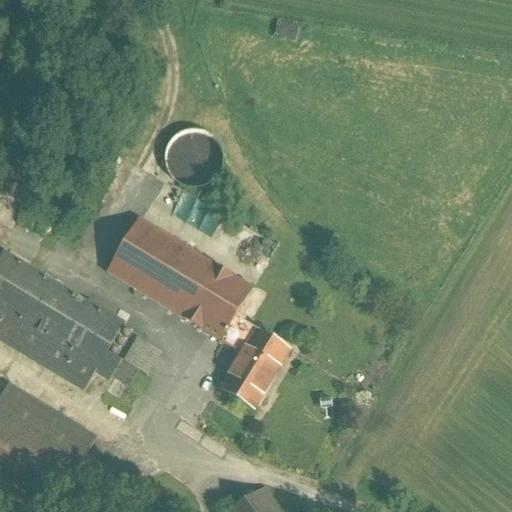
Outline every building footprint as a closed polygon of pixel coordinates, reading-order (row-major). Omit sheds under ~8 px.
[(197,190),(207,187),(214,182),(220,175),(223,167),(223,158),(221,150),(216,142),(208,136),(199,133),(190,132),(181,135),(172,143),(166,152),(165,164),(168,174),(175,183),(185,189),(197,190)] [(224,346),(237,319),(253,290),(142,223),(110,274),(224,346)] [(126,328),(4,254),(0,261),(0,343),(84,396),(126,328)] [(237,319),(224,346),(244,358),(223,391),(255,415),(290,353),(237,319)] [(97,440),(10,387),(0,404),(0,493),(30,511),(42,511),(64,495),(97,440)] [(280,511),(264,490),(229,511),(280,511)]
